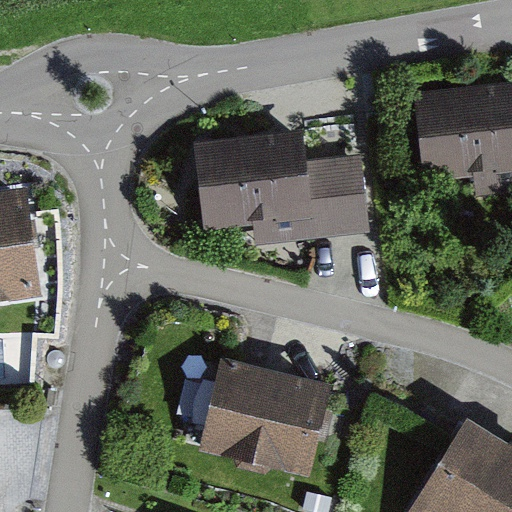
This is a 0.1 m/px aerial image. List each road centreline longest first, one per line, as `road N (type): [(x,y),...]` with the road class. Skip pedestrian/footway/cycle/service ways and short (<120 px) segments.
road 1 (residential): [(111,253),(479,352),(511,373)]
road 2 (residential): [(511,27),(176,82)]
road 3 (residential): [(111,253),(67,511)]
road 4 (residential): [(176,82),(132,52),(69,53),(27,80),(12,103)]
